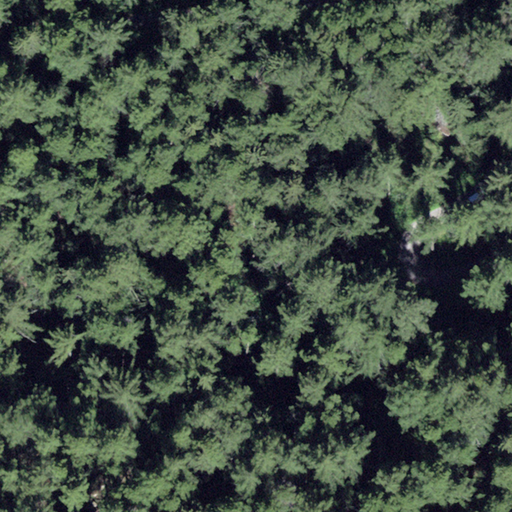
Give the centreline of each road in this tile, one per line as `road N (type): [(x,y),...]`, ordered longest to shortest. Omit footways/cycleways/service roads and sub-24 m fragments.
road 1 (track): [(511,240),(437,270),(411,258),(410,243),(418,226),(511,162)]
road 2 (track): [(207,0),(0,43)]
